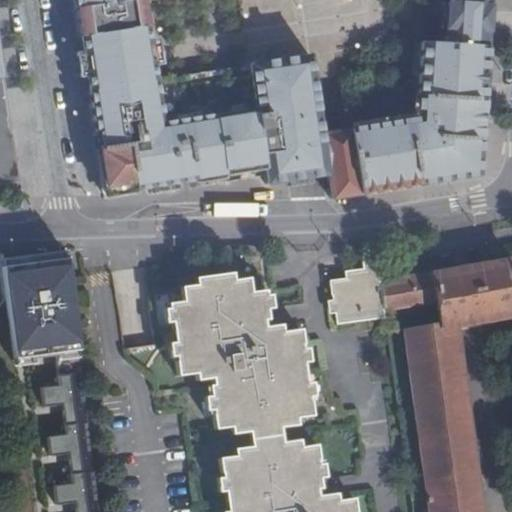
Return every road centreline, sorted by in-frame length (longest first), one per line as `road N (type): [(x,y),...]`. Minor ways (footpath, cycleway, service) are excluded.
road 1 (residential): [(68,228),(350,220),(511,195)]
road 2 (residential): [(29,0),(68,228)]
